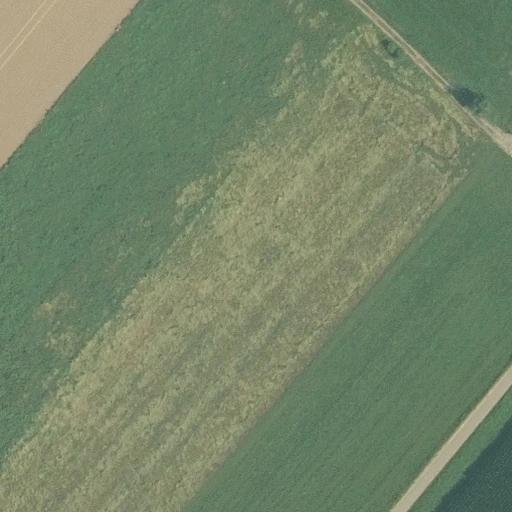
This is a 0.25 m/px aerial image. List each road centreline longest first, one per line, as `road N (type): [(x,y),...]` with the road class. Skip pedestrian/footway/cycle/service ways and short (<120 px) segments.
road 1 (track): [(349,0),(511,155)]
road 2 (track): [(511,369),(395,511)]
